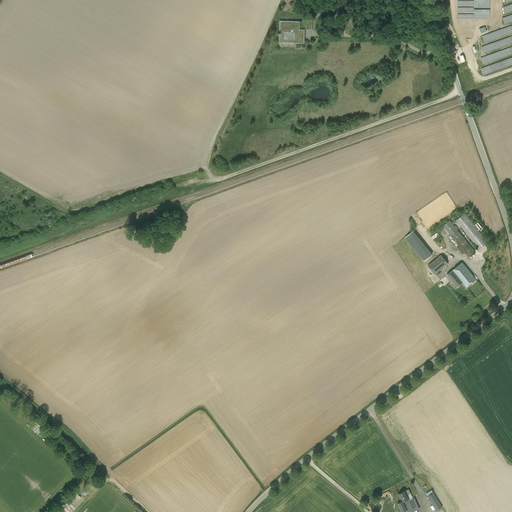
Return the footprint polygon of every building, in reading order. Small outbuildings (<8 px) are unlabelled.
[(282,42),(301,43),(302,21),(280,21),(279,33),(278,33),(278,35),(279,35),(279,37),(282,37),(282,42)] [(464,213),(456,220),(479,249),(488,242),(464,213)] [(469,257),(475,252),(450,220),(443,226),(460,246),(457,248),(462,254),(465,252),(469,257)] [(407,236),(424,261),(434,255),(416,230),(407,236)] [(435,274),(448,264),(441,254),(428,265),(435,274)] [(462,263),(453,270),(446,275),(456,287),(462,282),(466,287),(476,279),(462,263)] [(410,505),(413,511),(419,509),(414,498),(410,500),(407,495),(410,494),(408,489),(405,491),(405,490),(399,494),(400,497),(400,498),(401,501),(402,502),(403,501),(404,502),(408,500),(410,505)] [(427,496),(436,511),(442,507),(433,493),(431,490),(426,493),(428,496),(427,496)] [(401,501),(398,503),(402,511),(407,509),(406,507),(410,505),(408,500),(404,502),(403,501),(402,502),(401,501)]
